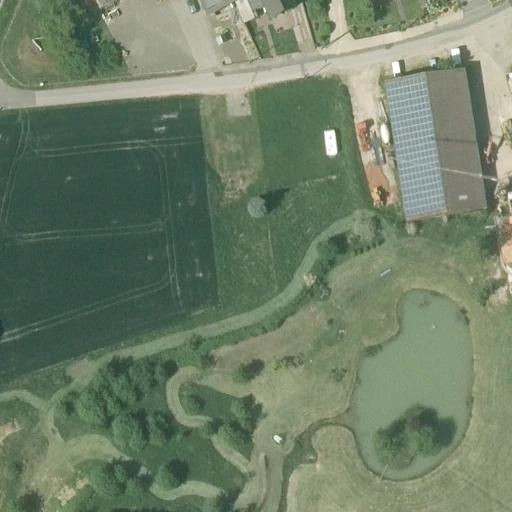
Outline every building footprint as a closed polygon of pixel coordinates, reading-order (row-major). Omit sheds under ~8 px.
[(91,0),(98,12),(121,0),(91,0)] [(199,0),(206,17),(233,6),(230,0),(199,0)] [(230,0),(233,6),(242,26),(254,21),(251,15),(244,0),(245,0),(230,0)] [(264,9),(269,21),(291,12),(287,0),(245,0),(244,0),(251,15),(264,9)] [(383,86),(405,225),(449,218),(484,212),(462,74),(383,86)] [(511,225),(499,227),(502,247),(501,247),(504,267),(505,266),(506,270),(511,274),(511,225)]
